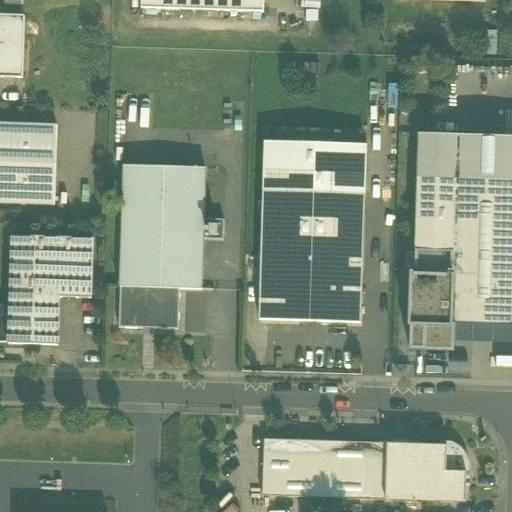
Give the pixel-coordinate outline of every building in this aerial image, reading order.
[(263,14),(263,0),(141,0),(141,10),(263,14)] [(25,18),(0,16),(0,79),(23,80),(25,18)] [(57,127),(0,124),(0,204),(55,207),(57,127)] [(511,138),(419,136),(417,180),(511,183),(511,138)] [(265,143),(263,192),(365,195),(366,147),(265,143)] [(202,291),(203,241),(204,221),(206,170),(124,167),(120,289),(180,291),(202,291)] [(511,183),(417,180),(415,276),(454,277),(452,325),(454,325),(511,327),(511,183)] [(263,192),(260,288),(362,291),(365,195),(263,192)] [(368,255),(380,255),(381,205),(369,204),(368,255)] [(224,221),(204,221),(203,241),(223,241),(224,221)] [(60,299),(92,300),(94,240),(12,237),(10,297),(60,299)] [(452,329),(452,325),(454,277),(415,276),(411,276),(409,328),(410,328),(426,328),(425,332),(438,333),(438,329),(452,329)] [(361,324),(362,291),(260,288),(259,321),(361,324)] [(179,331),(180,291),(120,289),(119,329),(144,330),(144,326),(154,326),(154,330),(179,331)] [(8,345),(26,346),(40,346),(58,347),(60,299),(10,297),(9,323),(8,343),(8,345)] [(0,342),(8,343),(9,323),(0,322),(0,342)] [(454,325),(452,325),(452,329),(438,329),(438,333),(425,332),(426,328),(410,328),(410,351),(453,352),(454,343),(454,325)] [(511,344),(511,327),(454,325),(454,343),(511,344)] [(262,497),(385,502),(387,445),(264,441),(262,497)] [(446,443),(446,447),(447,447),(446,473),(466,473),(466,474),(471,474),(470,464),(466,455),(460,448),(451,443),(446,443)] [(466,504),(466,474),(466,473),(446,473),(447,447),(446,447),(387,445),(385,502),(466,504)]
